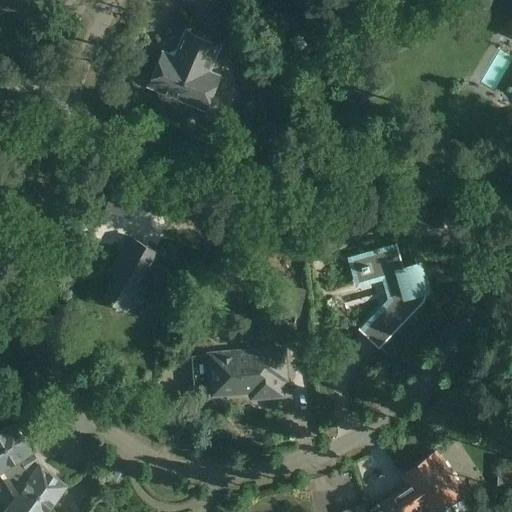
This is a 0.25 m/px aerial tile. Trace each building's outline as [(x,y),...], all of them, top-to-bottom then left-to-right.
[(0,0),(0,11),(1,11),(4,4),(17,10),(21,0),(0,0)] [(173,101),(176,95),(183,98),(182,100),(207,110),(221,76),(208,70),(218,46),(186,33),(176,60),(163,55),(150,85),(160,89),(158,95),(160,100),(163,103),(169,104),(173,101)] [(418,213),(418,226),(444,224),(443,212),(424,213),(418,213)] [(156,251),(129,237),(112,269),(119,273),(104,299),(132,313),(137,304),(143,302),(138,285),(156,251)] [(398,249),(360,259),(366,279),(386,273),(394,300),(363,333),(379,348),(423,302),(424,300),(424,295),(416,265),(416,264),(404,267),(398,249)] [(281,314),(300,319),(307,290),(288,285),(281,314)] [(224,354),(207,356),(211,395),(252,391),(253,395),(257,397),(279,395),(281,393),(279,375),(285,374),(283,350),(239,353),(239,359),(224,360),(224,354)] [(13,422),(0,429),(0,467),(3,466),(19,492),(14,498),(32,511),(43,511),(65,483),(39,464),(37,468),(26,451),(30,449),(13,422)] [(382,503),(370,510),(370,511),(417,511),(423,508),(425,511),(440,511),(462,498),(456,490),(458,489),(435,454),(409,471),(415,480),(409,484),(406,486),(395,493),(382,502),(382,503)]
